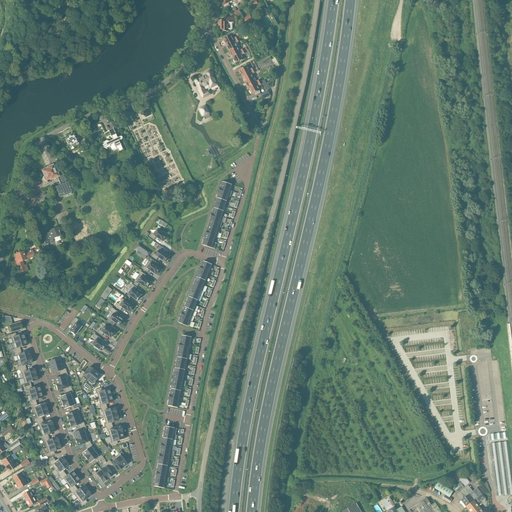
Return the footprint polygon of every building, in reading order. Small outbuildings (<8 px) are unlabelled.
[(223,0),(225,2),(222,4),(224,8),(229,6),(229,5),(233,3),(231,0),(223,0)] [(243,18),(241,15),(239,16),(237,11),(232,14),(241,20),(243,18)] [(243,19),(246,24),(253,21),(250,16),(243,19)] [(218,22),(218,24),(219,25),(219,30),(222,30),(222,32),(225,32),(229,32),(229,31),(232,31),(232,23),(234,23),(234,18),(226,18),(226,21),(225,21),(219,21),(218,22)] [(224,39),(227,45),(239,39),(242,38),(241,35),(234,39),(235,40),(233,40),(231,36),(233,35),(232,32),(224,36),(226,38),(224,39)] [(239,39),(227,45),(230,51),(237,48),(239,47),(237,43),(240,41),(239,39)] [(230,51),(233,57),(247,50),(246,48),(239,51),(237,48),(230,51)] [(233,57),(236,63),(243,59),(241,55),(242,54),(243,55),(244,54),(246,57),(251,54),(248,50),(247,50),(233,57)] [(243,76),(258,69),(255,64),(252,65),(253,68),(250,70),(251,71),(249,71),(247,67),(240,70),(243,76)] [(243,76),(246,82),(253,79),(251,75),(259,71),(258,69),(243,76)] [(199,92),(203,99),(208,97),(204,88),(209,86),(211,89),(218,86),(214,77),(213,76),(213,75),(214,74),(213,74),(213,73),(213,72),(212,72),(212,71),(211,71),(210,71),(209,71),(208,71),(207,72),(207,73),(206,74),(206,75),(206,76),(205,76),(204,77),(203,78),(202,77),(199,79),(198,79),(197,79),(196,79),(195,80),(195,81),(195,82),(197,84),(200,91),(199,92)] [(255,78),(253,79),(246,82),(249,88),(263,81),(263,80),(261,81),(261,80),(260,80),(260,79),(256,81),(255,78)] [(263,81),(249,88),(252,94),(254,93),(256,96),(261,93),(259,91),(257,87),(265,83),(264,81),(263,81)] [(205,106),(200,109),(203,116),(209,113),(205,106)] [(85,139),(89,138),(84,128),(80,130),(85,139)] [(114,143),(119,153),(124,151),(119,141),(123,139),(123,138),(123,137),(122,137),(121,137),(118,138),(114,128),(108,131),(113,141),(110,142),(107,141),(106,141),(104,142),(103,145),(104,148),(107,149),(108,149),(110,148),(111,145),(114,143)] [(65,139),(69,148),(75,145),(76,146),(79,145),(78,143),(74,134),(65,139)] [(42,178),(41,179),(43,184),(44,184),(47,183),(47,181),(52,178),(52,180),(58,177),(61,185),(55,187),(60,198),(72,193),(68,182),(66,183),(65,181),(66,180),(61,169),(55,171),(53,165),(48,168),(47,168),(44,170),(43,170),(42,170),(45,177),(42,178)] [(222,182),(220,188),(231,191),(233,185),(222,182)] [(220,188),(219,193),(229,196),(229,197),(230,197),(232,191),(231,191),(220,188)] [(229,196),(219,193),(217,198),(227,202),(229,197),(229,196)] [(227,202),(217,198),(216,204),(225,206),(225,207),(226,207),(227,202)] [(223,212),(214,209),(212,214),(223,217),(224,212),(223,211),(223,212)] [(211,219),(222,223),(224,217),(223,217),(212,214),(211,219)] [(220,228),(222,223),(211,219),(209,224),(218,227),(220,228)] [(217,232),(218,227),(209,224),(207,229),(217,232)] [(50,232),(38,237),(42,247),(55,241),(54,238),(60,236),(59,232),(60,232),(58,227),(49,231),(50,232)] [(157,229),(153,234),(151,233),(149,236),(154,240),(156,237),(163,242),(167,236),(157,229)] [(207,229),(206,234),(216,238),(217,238),(219,233),(217,232),(207,229)] [(206,234),(204,240),(213,242),(213,243),(214,243),(216,238),(206,234)] [(213,242),(204,240),(202,246),(211,248),(213,243),(213,242)] [(16,261),(17,263),(18,262),(18,263),(22,261),(23,261),(34,257),(32,250),(23,254),(23,252),(21,253),(20,251),(16,253),(17,254),(15,255),(17,260),(16,261)] [(151,257),(156,260),(158,258),(165,262),(169,257),(166,255),(159,250),(155,255),(153,254),(151,257)] [(17,263),(21,273),(28,270),(26,265),(24,266),(23,261),(22,261),(18,263),(18,262),(17,263)] [(145,266),(142,269),(147,273),(149,270),(156,275),(160,269),(149,261),(145,267),(145,266)] [(203,261),(201,267),(209,271),(212,265),(203,261)] [(209,271),(201,267),(199,272),(207,276),(207,275),(209,271)] [(146,288),(150,283),(144,278),(146,275),(140,272),(138,275),(139,275),(135,280),(146,288)] [(199,272),(197,277),(205,281),(206,281),(209,276),(207,275),(207,276),(199,272)] [(205,281),(197,277),(195,282),(203,286),(203,285),(205,281)] [(195,282),(193,287),(201,291),(202,291),(204,286),(203,285),(203,286),(195,282)] [(130,288),(126,293),(137,301),(141,295),(135,291),(137,288),(131,284),(129,287),(130,288)] [(191,292),(199,296),(201,291),(193,287),(191,292)] [(191,292),(189,297),(197,301),(200,302),(202,297),(199,296),(191,292)] [(197,301),(189,297),(187,302),(195,306),(195,305),(197,301)] [(127,301),(126,302),(122,299),(121,301),(118,304),(117,303),(114,306),(120,310),(122,308),(124,309),(129,312),(133,307),(130,305),(131,304),(127,301)] [(187,302),(185,307),(194,311),(196,306),(195,305),(195,306),(187,302)] [(194,311),(185,307),(183,312),(191,316),(192,316),(194,311)] [(119,313),(112,308),(109,311),(112,313),(108,318),(119,326),(123,320),(118,317),(117,316),(119,313)] [(191,316),(183,312),(181,317),(189,321),(189,320),(191,316)] [(189,321),(181,317),(178,323),(189,327),(191,321),(189,320),(189,321)] [(70,332),(75,336),(84,325),(78,321),(79,321),(76,318),(72,323),(75,325),(70,332)] [(12,322),(4,324),(5,328),(8,327),(10,333),(23,329),(21,323),(13,325),(12,322)] [(105,326),(101,331),(100,330),(98,333),(103,337),(105,334),(111,339),(115,333),(105,326)] [(13,343),(26,340),(24,334),(17,336),(16,333),(10,335),(11,339),(12,338),(13,343)] [(105,346),(99,342),(101,339),(95,335),(93,338),(95,339),(91,345),(101,352),(105,346)] [(192,338),(182,336),(181,341),(181,342),(191,344),(191,343),(192,338)] [(15,352),(21,351),(20,348),(28,346),(27,344),(28,344),(27,341),(26,341),(26,340),(13,343),(13,344),(15,349),(12,350),(13,353),(15,353),(15,352)] [(21,351),(15,352),(15,353),(16,356),(17,356),(18,361),(21,361),(21,360),(31,357),(29,352),(22,354),(21,351)] [(56,360),(49,362),(51,368),(62,364),(60,359),(65,358),(63,354),(55,357),(56,360)] [(20,370),(26,368),(25,365),(33,363),(31,357),(21,360),(21,361),(22,366),(17,367),(18,371),(20,370)] [(62,364),(51,368),(52,373),(60,371),(60,374),(66,372),(65,369),(63,364),(62,364)] [(23,378),(36,375),(34,369),(27,371),(26,368),(20,370),(21,373),(22,373),(23,378)] [(90,368),(85,374),(83,372),(79,377),(82,379),(84,376),(88,380),(95,371),(90,368)] [(95,371),(88,380),(88,381),(93,385),(91,386),(94,389),(98,384),(96,382),(100,376),(95,372),(95,371)] [(61,377),(54,379),(56,385),(66,382),(64,377),(67,376),(66,372),(60,374),(61,377)] [(25,387),(31,385),(31,383),(38,381),(36,375),(23,378),(23,379),(25,384),(23,385),(24,388),(25,387)] [(66,382),(56,385),(57,391),(65,389),(66,392),(72,390),(71,386),(70,387),(68,381),(66,382)] [(31,386),(31,385),(25,387),(26,391),(28,390),(30,395),(41,392),(40,387),(32,389),(31,386)] [(100,388),(94,390),(96,394),(96,393),(98,399),(111,395),(109,389),(101,391),(100,388)] [(67,394),(59,397),(62,403),(74,399),(72,393),(73,393),(72,390),(66,392),(67,394)] [(30,402),(30,405),(36,403),(36,400),(43,398),(41,392),(30,395),(30,396),(31,401),(30,402)] [(111,395),(98,399),(100,405),(99,406),(100,409),(106,407),(105,404),(113,402),(111,395)] [(74,399),(62,403),(64,409),(71,407),(72,410),(78,408),(80,407),(79,403),(76,405),(74,399)] [(179,402),(169,400),(168,406),(177,408),(178,403),(178,402),(179,402)] [(36,403),(30,405),(31,405),(32,409),(32,408),(34,414),(36,414),(35,413),(47,409),(45,404),(38,406),(37,403),(36,403)] [(106,407),(100,409),(101,412),(102,412),(104,418),(116,414),(115,408),(107,410),(106,407)] [(73,413),(66,415),(68,421),(81,417),(79,411),(78,408),(72,410),(73,413)] [(35,413),(36,414),(37,419),(36,419),(37,422),(43,420),(42,417),(49,415),(47,409),(35,413)] [(0,416),(0,420),(1,422),(8,417),(8,416),(10,415),(8,411),(0,416)] [(88,433),(96,431),(92,413),(83,416),(86,425),(88,433)] [(116,414),(104,418),(105,424),(104,424),(105,428),(106,428),(106,427),(112,426),(111,422),(118,420),(116,414)] [(81,417),(68,421),(71,428),(78,425),(79,428),(85,426),(84,423),(83,423),(81,417)] [(40,431),(53,426),(51,421),(44,423),(43,420),(37,422),(38,426),(39,426),(40,431)] [(10,426),(0,433),(3,437),(13,430),(10,426)] [(42,440),(43,440),(43,439),(49,437),(48,435),(55,432),(54,431),(55,430),(54,427),(53,428),(53,426),(40,431),(42,436),(41,437),(42,440)] [(80,431),(73,434),(75,440),(87,435),(85,429),(86,429),(85,426),(79,428),(80,431)] [(112,426),(106,427),(106,428),(107,431),(108,431),(109,436),(122,433),(120,426),(113,428),(112,426)] [(174,435),(176,435),(176,434),(176,433),(177,429),(174,428),(165,427),(164,433),(174,435)] [(122,433),(109,436),(111,442),(110,443),(111,446),(118,444),(117,441),(124,439),(122,433)] [(511,476),(505,433),(488,435),(496,498),(511,495),(511,476)] [(87,435),(75,440),(77,446),(85,443),(86,446),(91,444),(90,441),(87,435)] [(45,443),(46,448),(59,443),(57,438),(50,440),(49,437),(43,439),(43,440),(44,443),(45,443)] [(18,440),(9,447),(11,450),(21,443),(18,440)] [(11,450),(14,454),(21,449),(20,447),(22,445),(21,443),(11,450)] [(59,443),(46,448),(47,448),(48,453),(45,454),(47,458),(55,455),(54,452),(61,449),(59,444),(59,443)] [(88,449),(82,453),(86,459),(93,453),(96,450),(92,445),(92,446),(91,444),(86,446),(88,449)] [(93,453),(86,459),(90,464),(96,459),(98,462),(103,458),(101,455),(100,455),(96,450),(93,453)] [(119,454),(114,458),(115,460),(116,459),(122,468),(127,465),(122,458),(125,457),(120,451),(117,453),(119,454)] [(5,466),(5,467),(12,462),(15,460),(11,455),(9,457),(2,461),(4,464),(3,465),(4,466),(5,466)] [(54,458),(49,462),(51,465),(52,465),(55,469),(65,462),(62,457),(56,461),(54,458)] [(109,460),(106,463),(110,468),(113,466),(117,472),(122,468),(116,459),(115,460),(111,463),(109,460)] [(24,472),(37,464),(35,461),(22,468),(24,472)] [(7,470),(9,472),(16,468),(16,467),(18,466),(16,463),(14,464),(12,462),(5,467),(6,467),(5,468),(6,470),(7,470)] [(65,462),(55,469),(59,474),(58,474),(60,477),(65,473),(63,471),(69,466),(65,462)] [(101,470),(101,471),(108,479),(112,476),(108,469),(110,468),(106,463),(104,465),(105,467),(101,470)] [(95,471),(92,474),(96,479),(98,477),(103,483),(108,479),(101,471),(101,470),(101,469),(96,473),(95,471)] [(65,473),(60,477),(62,480),(64,479),(67,483),(76,476),(73,471),(67,476),(65,473)] [(16,483),(23,479),(22,477),(24,475),(22,472),(20,474),(13,478),(14,481),(15,483),(16,483)] [(76,476),(67,483),(70,488),(69,489),(71,492),(76,488),(74,485),(80,481),(76,476)] [(18,486),(19,489),(26,485),(29,483),(27,480),(24,482),(23,479),(16,483),(16,484),(16,485),(17,486),(18,486)] [(450,497),(454,490),(438,481),(434,488),(450,497)] [(456,491),(463,485),(460,482),(453,488),(456,491)] [(489,492),(482,484),(479,486),(486,494),(489,492)] [(468,485),(456,495),(461,501),(460,502),(464,508),(466,507),(470,511),(482,511),(479,507),(486,502),(486,499),(477,488),(473,491),(468,485)] [(76,488),(71,492),(73,494),(74,494),(77,499),(87,491),(86,490),(87,489),(85,486),(85,487),(84,486),(77,490),(76,488)] [(25,500),(26,501),(33,497),(31,494),(34,493),(32,490),(30,491),(23,495),(24,498),(25,500)] [(87,491),(77,499),(80,503),(82,506),(87,503),(85,500),(91,495),(87,491)] [(28,504),(29,506),(36,503),(36,502),(39,501),(37,498),(34,500),(33,497),(26,501),(26,502),(27,504),(28,504)] [(38,502),(40,506),(49,501),(47,497),(38,502)] [(46,511),(48,510),(48,509),(50,508),(49,506),(55,503),(54,500),(47,503),(48,506),(46,507),(46,506),(41,509),(41,510),(36,511),(46,511)] [(384,501),(380,503),(384,511),(389,508),(384,501)] [(426,502),(416,508),(419,511),(430,511),(437,508),(435,503),(429,507),(426,502)] [(380,503),(375,506),(379,511),(381,511),(384,511),(380,503)]
